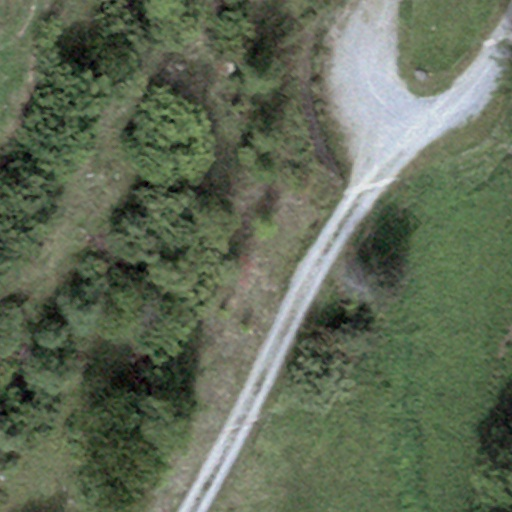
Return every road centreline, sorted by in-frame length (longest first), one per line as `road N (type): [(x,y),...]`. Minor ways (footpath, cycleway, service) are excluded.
road 1 (track): [(214,511),(277,399),(353,224),(428,156)]
road 2 (track): [(428,156),(377,51),(393,0)]
road 3 (track): [(428,156),(511,66)]
